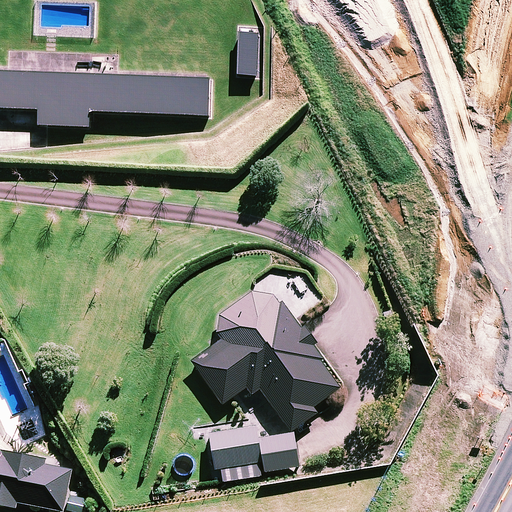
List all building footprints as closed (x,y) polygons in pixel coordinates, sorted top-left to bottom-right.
[(258,30),(239,29),(237,72),(256,73),(258,30)] [(208,114),(209,76),(0,67),(0,105),(40,108),(39,122),(89,124),(90,108),(208,114)] [(257,290),(220,317),(219,329),(223,337),(193,360),(224,402),(247,385),(253,392),(261,387),(292,429),(318,410),(314,404),(340,385),(318,355),(321,353),(315,345),(319,342),(306,323),(301,326),(277,294),(257,290)] [(258,425),(211,432),(216,467),(222,466),(225,479),(266,473),(258,425)] [(0,500),(17,504),(18,500),(65,509),(72,466),(45,461),(46,454),(1,446),(0,445),(0,500)]
